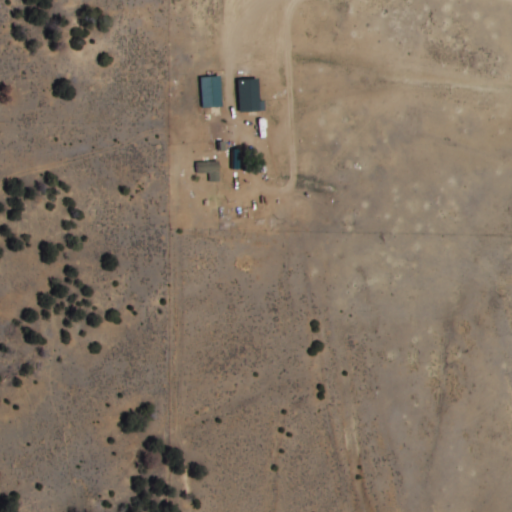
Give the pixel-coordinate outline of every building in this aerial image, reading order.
[(219,76),(200,76),(200,109),(219,109),(219,76)] [(238,112),(261,112),(261,101),(257,101),(257,79),(238,79),(238,112)] [(224,151),(222,120),(210,120),(211,151),(224,151)] [(259,141),(251,141),(251,177),(259,177),(259,141)] [(195,159),(195,175),(203,175),(203,182),(217,182),(217,159),(195,159)] [(324,164),(283,164),(283,174),(324,174),(324,164)]
